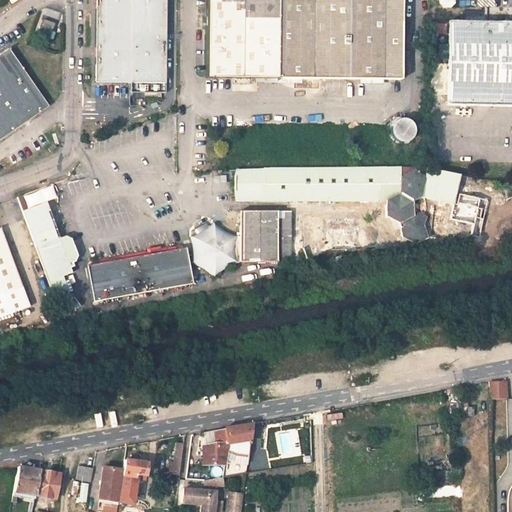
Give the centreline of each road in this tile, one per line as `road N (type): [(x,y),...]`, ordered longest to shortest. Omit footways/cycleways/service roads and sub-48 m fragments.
road 1 (unclassified): [(0,457),(511,366)]
road 2 (residential): [(72,0),(69,163),(0,188)]
